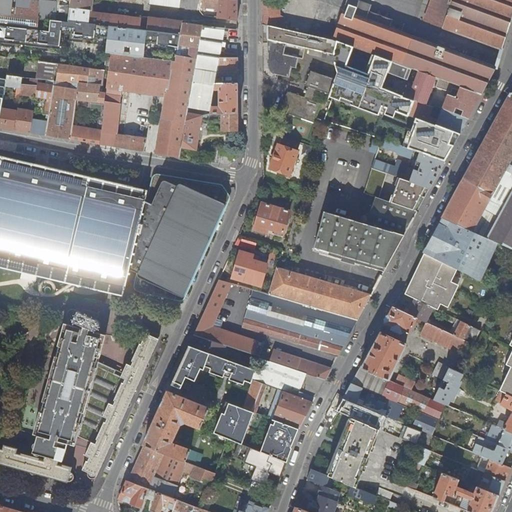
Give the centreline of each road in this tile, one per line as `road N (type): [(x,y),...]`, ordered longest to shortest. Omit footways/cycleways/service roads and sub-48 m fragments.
road 1 (residential): [(506,75),(310,429),(278,511)]
road 2 (residential): [(96,511),(246,181)]
road 3 (residential): [(0,139),(246,181)]
road 4 (residential): [(246,181),(251,0)]
